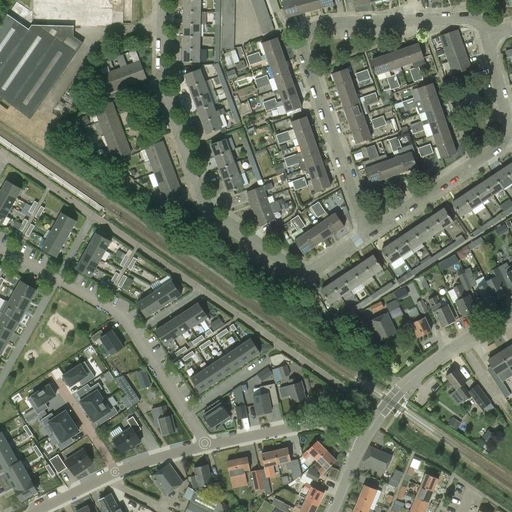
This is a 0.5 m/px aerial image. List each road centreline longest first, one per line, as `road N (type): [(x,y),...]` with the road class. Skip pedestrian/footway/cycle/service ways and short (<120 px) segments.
road 1 (residential): [(372,238),(302,274),(207,208),(165,102),(165,0)]
road 2 (residential): [(372,238),(301,32),(329,22),(485,26)]
road 3 (residential): [(363,439),(413,376),(511,316)]
road 4 (residential): [(511,143),(372,238)]
road 5 (residential): [(202,445),(315,422),(363,439)]
